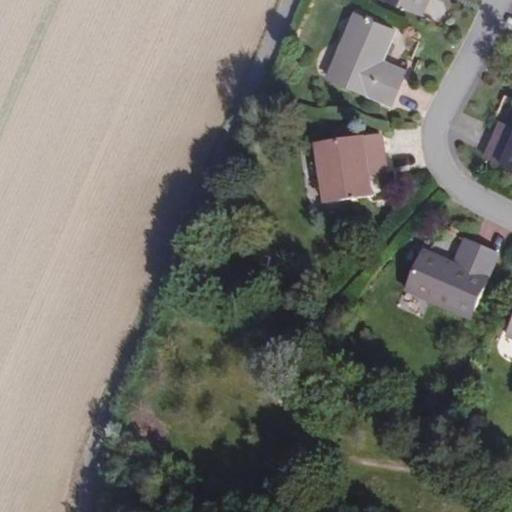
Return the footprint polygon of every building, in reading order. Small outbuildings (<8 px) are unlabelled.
[(392,0),(423,13),(428,0),(392,0)] [(396,31),(358,14),(330,77),(392,105),(407,73),(382,61),(396,31)] [(511,138),(511,126),(502,122),(498,132),(511,138)] [(511,138),(498,132),(486,157),(511,168),(511,138)] [(373,197),(370,176),(369,166),(386,163),(382,136),(317,147),(327,204),(373,197)] [(369,166),(370,176),(388,173),(386,163),(369,166)] [(499,255),(467,241),(456,265),(426,251),(408,291),(472,319),(499,255)]
